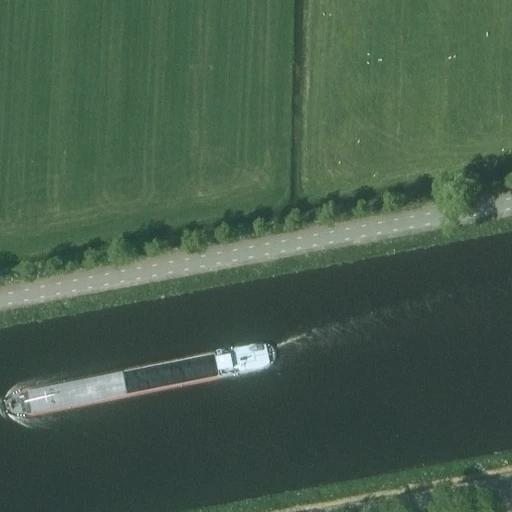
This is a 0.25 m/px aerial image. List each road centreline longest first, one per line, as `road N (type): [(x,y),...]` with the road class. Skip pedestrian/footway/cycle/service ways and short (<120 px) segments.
road 1 (tertiary): [(0,303),(511,206)]
road 2 (tertiary): [(362,511),(511,484)]
